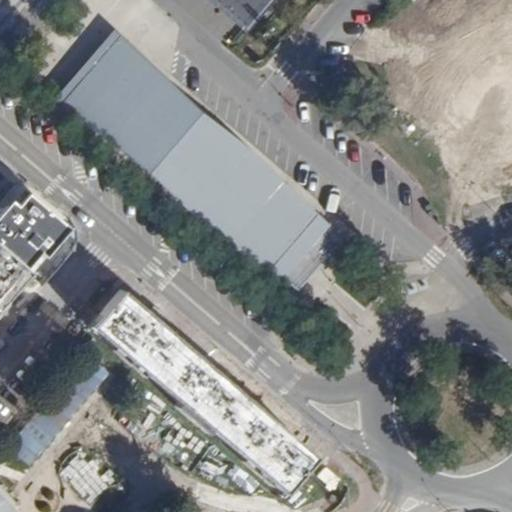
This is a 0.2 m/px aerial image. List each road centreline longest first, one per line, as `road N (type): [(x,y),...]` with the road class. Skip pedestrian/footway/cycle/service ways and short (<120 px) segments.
road 1 (residential): [(510,343),(445,268),(258,106),(350,0)]
road 2 (tertiary): [(109,231),(308,401),(373,416)]
road 3 (tertiary): [(510,343),(458,324),(405,342),(375,388),(373,416)]
road 4 (residential): [(0,365),(109,231)]
road 5 (tertiary): [(0,135),(109,231)]
